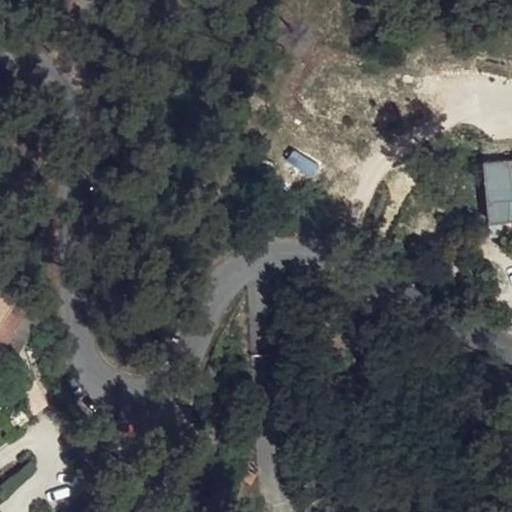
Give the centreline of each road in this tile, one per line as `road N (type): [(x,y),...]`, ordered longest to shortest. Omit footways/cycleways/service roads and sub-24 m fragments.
road 1 (tertiary): [(0,59),(53,83),(69,101),(70,331),(102,385),(125,394),(169,384),(221,282),(288,261),(330,265),(400,292),(511,352)]
road 2 (unknown): [(252,266),(273,511)]
